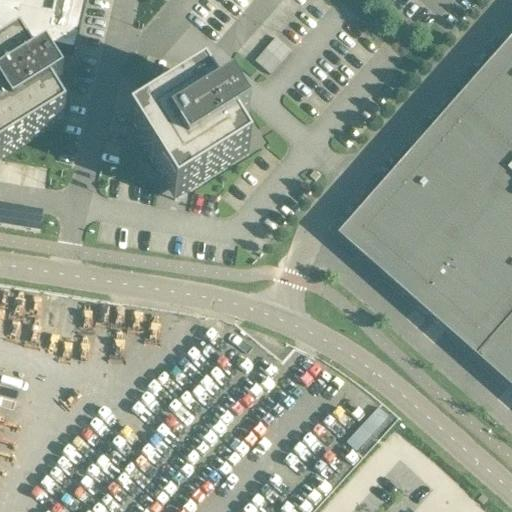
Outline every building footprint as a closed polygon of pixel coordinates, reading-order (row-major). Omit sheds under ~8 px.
[(0,0),(0,39),(27,46),(29,47),(25,63),(31,72),(37,49),(74,57),(78,42),(87,0),(0,0)] [(267,75),(289,52),(274,38),(252,61),(267,75)] [(473,359),(511,313),(511,40),(337,239),(473,359)] [(43,66),(32,73),(31,72),(25,63),(17,50),(0,60),(0,164),(64,125),(49,101),(61,94),(43,66)] [(216,105),(202,83),(128,129),(148,161),(145,165),(155,174),(155,173),(175,203),(249,157),(235,134),(248,126),(230,97),(216,105)] [(511,313),(473,359),(511,393),(511,313)] [(377,408),(344,442),(355,453),(388,419),(377,408)]
